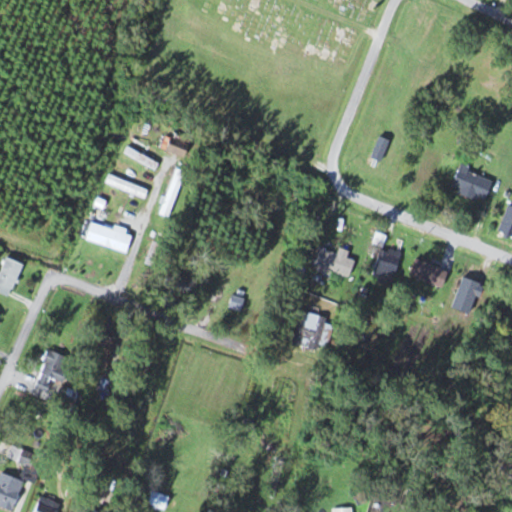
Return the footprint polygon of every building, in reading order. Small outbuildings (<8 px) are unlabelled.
[(166,150),(187,159),(192,145),(172,136),(166,150)] [(382,161),(390,140),(380,136),(372,157),(382,161)] [(159,163),(128,146),(125,153),(155,169),(159,163)] [(494,182),(463,165),(451,185),(482,203),(494,182)] [(160,213),(169,216),(186,173),(178,169),(160,213)] [(142,195),(145,186),(110,176),(107,185),(142,195)] [(498,231),(511,237),(511,205),(510,205),(498,231)] [(132,236),(91,222),(86,239),(126,252),(132,236)] [(316,267),(331,274),(333,270),(348,277),(357,256),(326,243),(316,267)] [(372,274),(391,283),(404,256),(384,247),(372,274)] [(25,265),(8,257),(0,271),(0,292),(9,297),(25,265)] [(450,271),(416,259),(410,276),(444,288),(450,271)] [(192,300),(200,273),(178,266),(170,293),(192,300)] [(481,284),(459,275),(453,292),(474,300),(481,284)] [(320,345),(329,347),(335,321),(301,312),(293,345),(318,351),(320,345)] [(34,386),(47,392),(54,378),(62,382),(73,361),(52,351),(34,386)] [(7,458),(32,469),(27,479),(31,480),(41,459),(13,446),(7,458)] [(0,506),(12,511),(24,482),(2,473),(0,476),(0,506)] [(165,510),(170,498),(151,490),(146,502),(165,510)]
